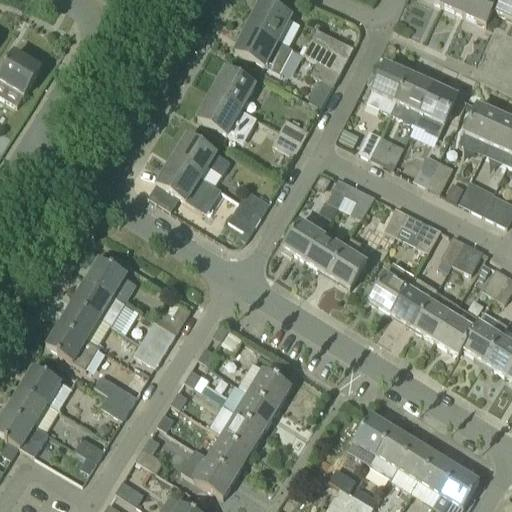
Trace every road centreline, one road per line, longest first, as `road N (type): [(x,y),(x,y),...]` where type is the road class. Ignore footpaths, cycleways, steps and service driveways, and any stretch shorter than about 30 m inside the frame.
road 1 (residential): [(511,456),(238,284)]
road 2 (residential): [(90,506),(238,284)]
road 3 (residential): [(95,204),(214,0)]
road 4 (residential): [(315,161),(511,262)]
road 5 (residential): [(13,156),(102,27),(56,0)]
road 6 (residential): [(238,284),(95,204)]
road 7 (residential): [(315,161),(380,19)]
road 8 (residential): [(238,284),(315,161)]
road 9 (residential): [(90,506),(25,468),(0,509)]
